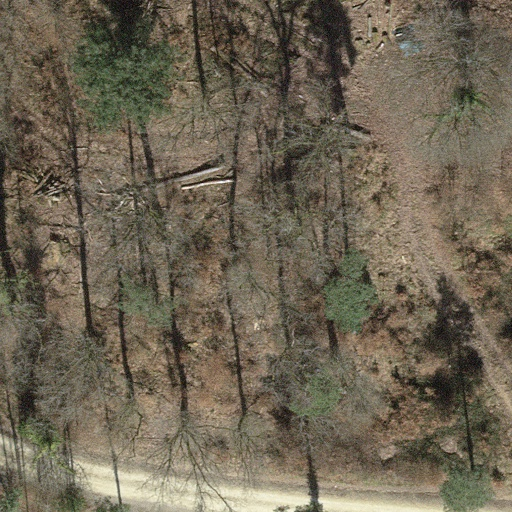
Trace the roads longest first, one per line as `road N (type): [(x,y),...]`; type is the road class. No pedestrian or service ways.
road 1 (track): [(0,444),(197,492),(364,511)]
road 2 (track): [(511,390),(426,245)]
